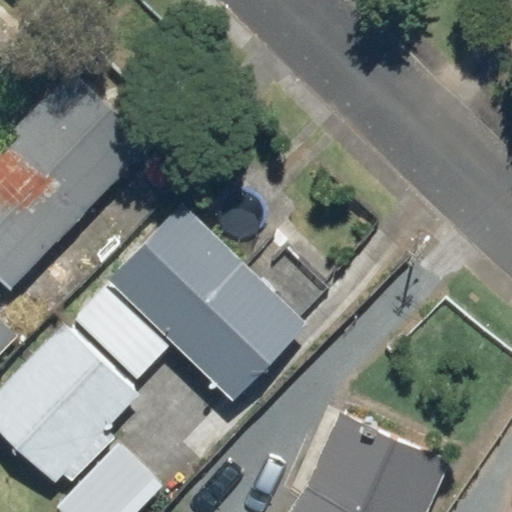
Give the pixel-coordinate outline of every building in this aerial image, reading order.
[(0,54),(25,29),(0,4),(0,54)] [(99,60),(0,160),(0,249),(25,274),(168,127),(99,60)] [(197,190),(124,265),(245,383),(318,308),(197,190)] [(119,274),(87,306),(148,364),(179,332),(119,274)] [(0,300),(0,353),(26,326),(0,300)] [(76,311),(0,387),(0,404),(66,469),(150,383),(76,311)] [(292,511),(432,511),(462,444),(351,398),(317,477),(292,511)] [(129,434),(69,495),(86,511),(135,511),(171,475),(129,434)]
